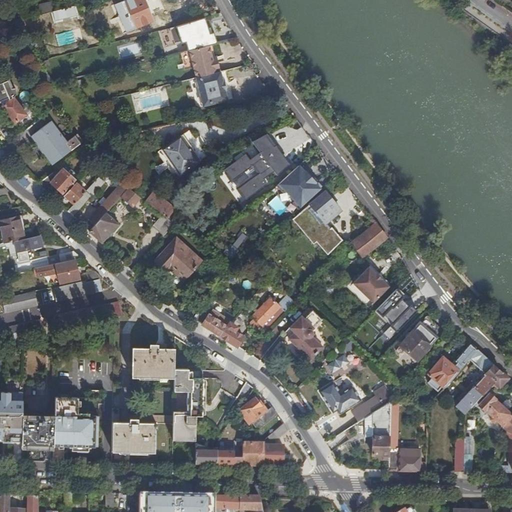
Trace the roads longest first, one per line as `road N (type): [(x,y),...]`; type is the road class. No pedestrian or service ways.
road 1 (residential): [(227,0),(443,294),(511,365)]
road 2 (residential): [(335,483),(257,375),(150,307),(0,173)]
road 3 (residential): [(0,475),(335,483)]
road 4 (residential): [(335,483),(511,489)]
